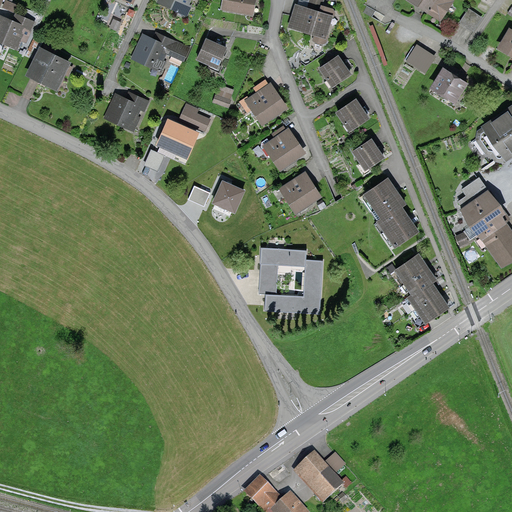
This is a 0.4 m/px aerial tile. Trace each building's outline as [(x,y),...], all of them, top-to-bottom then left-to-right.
[(159,0),(160,1),(177,8),(178,5),(185,8),(188,0),(159,0)] [(224,0),(223,8),(248,12),(250,3),(253,3),(253,0),(224,0)] [(297,6),(290,26),(316,34),(314,40),(322,42),(324,42),(326,36),(324,36),(330,16),(332,16),(333,13),(332,10),(322,7),(323,0),(310,0),(308,9),(297,6)] [(413,0),(440,17),(450,2),(449,1),(449,0),(413,0)] [(6,1),(3,7),(13,11),(15,5),(6,1)] [(469,9),(460,22),(473,30),(481,17),(469,9)] [(0,17),(0,38),(17,46),(20,38),(25,40),(33,22),(20,17),(16,25),(0,17)] [(501,47),(511,53),(511,66),(511,68),(511,67),(511,31),(510,30),(501,47)] [(144,35),(134,57),(152,65),(154,62),(160,64),(167,48),(185,56),(189,48),(161,35),(158,42),(144,35)] [(206,39),(197,59),(210,64),(208,67),(219,72),(221,67),(218,65),(226,48),(206,39)] [(109,45),(100,41),(95,52),(104,57),(109,45)] [(407,60),(425,72),(434,58),(416,47),(407,60)] [(41,51),(30,73),(56,85),(66,64),(41,51)] [(338,56),(320,68),(332,86),(350,74),(338,56)] [(459,90),(462,92),(467,84),(445,70),(434,88),(452,100),(459,90)] [(249,100),(264,121),(283,107),(269,87),(249,100)] [(117,95),(107,116),(124,124),(125,121),(132,124),(140,108),(144,110),(148,101),(134,95),(131,101),(117,95)] [(213,102),(228,107),(230,100),(216,95),(213,102)] [(355,100),(338,112),(350,129),(367,117),(355,100)] [(187,105),(181,119),(204,129),(208,120),(192,113),(194,108),(187,105)] [(477,139),(487,153),(491,153),(496,160),(501,161),(511,152),(511,108),(479,132),(477,139)] [(262,142),(261,147),(268,156),(272,153),(281,166),(301,153),(283,127),(273,134),(276,139),(270,143),(267,138),(262,142)] [(371,139),(353,151),(365,169),(383,157),(371,139)] [(283,188),(297,209),(317,196),(303,175),(283,188)] [(365,193),(383,218),(400,206),(404,203),(387,178),(365,193)] [(511,258),(511,234),(498,215),(502,212),(478,178),(463,189),(467,196),(459,201),(464,209),(462,210),(479,234),(480,233),(482,236),(502,265),(511,258)] [(407,216),(400,206),(383,218),(379,221),(395,246),(417,231),(407,216)] [(307,250),(261,247),(259,293),(265,294),(264,310),(320,314),(323,260),(306,259),(307,250)] [(396,269),(405,283),(427,268),(418,254),(396,269)] [(408,297),(409,297),(435,279),(427,268),(405,283),(413,294),(408,297)] [(435,279),(409,297),(416,308),(438,293),(431,282),(435,279)] [(448,307),(438,293),(416,308),(426,322),(448,307)] [(345,464),(335,453),(324,463),(334,474),(345,464)] [(326,496),(340,482),(315,454),(300,468),(326,496)] [(345,478),(340,482),(345,488),(350,484),(345,478)] [(264,511),(267,511),(270,509),(279,501),(259,480),(246,492),(264,511)] [(305,511),(291,495),(282,504),(289,511),(305,511)] [(272,511),(289,511),(282,504),(279,501),(270,509),(267,511),(271,511),(272,511)]
